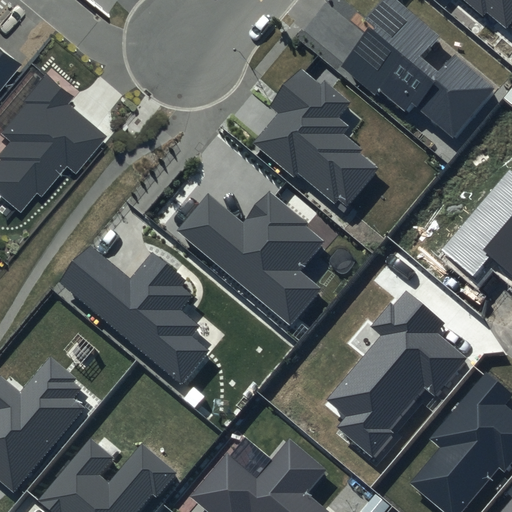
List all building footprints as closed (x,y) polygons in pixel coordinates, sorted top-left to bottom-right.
[(437,35),(394,0),(384,0),(369,19),(374,24),(339,66),(375,95),(380,92),(407,115),(414,107),(453,139),(497,87),(456,52),(439,73),(419,57),(437,35)] [(511,0),(464,0),(484,17),(488,12),(507,28),(511,22),(511,0)] [(0,90),(22,63),(0,45),(0,90)] [(320,84),(301,68),(270,104),(279,112),(253,143),(293,177),(298,171),(334,202),(338,197),(348,206),(379,169),(361,153),(364,149),(344,132),(349,125),(339,117),(352,102),(324,79),(320,84)] [(72,96),(47,76),(0,133),(10,141),(0,153),(0,158),(0,159),(0,195),(22,213),(38,194),(42,198),(66,168),(75,175),(107,136),(67,103),(72,96)] [(442,251),(475,280),(491,261),(511,278),(511,173),(510,171),(442,251)] [(309,223),(270,190),(243,222),(208,193),(178,230),(290,323),(319,288),(299,271),(323,242),(306,227),(309,223)] [(186,280),(151,252),(130,278),(92,246),(60,285),(182,385),(210,351),(193,336),(201,327),(181,310),(193,295),(182,286),(186,280)] [(447,324),(406,291),(394,306),(390,303),(371,327),(380,334),(326,399),(346,415),(335,428),(374,460),(395,435),(391,431),(426,389),(435,397),(468,357),(439,333),(447,324)] [(80,378),(51,354),(19,393),(0,378),(0,377),(0,480),(15,493),(84,408),(72,399),(82,387),(76,382),(80,378)] [(511,396),(511,394),(485,372),(430,439),(439,447),(409,483),(443,511),(462,511),(499,468),(504,473),(511,462),(511,409),(505,404),(511,396)] [(256,478),(226,453),(189,497),(207,511),(328,511),(307,494),(327,470),(289,438),(256,478)] [(112,459),(90,441),(40,501),(53,511),(138,511),(152,496),(156,499),(177,474),(143,445),(108,486),(98,476),(112,459)] [(511,511),(511,497),(499,511),(511,511)]
